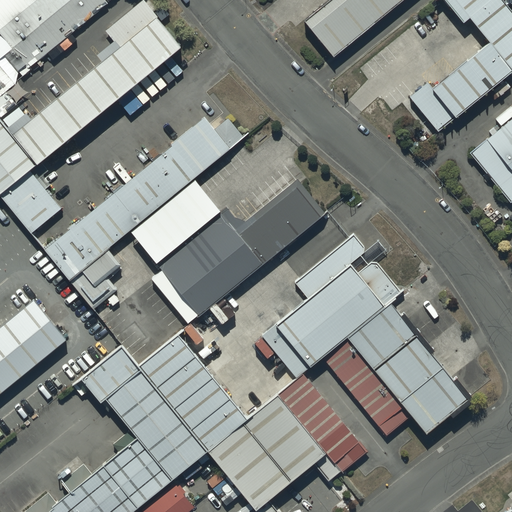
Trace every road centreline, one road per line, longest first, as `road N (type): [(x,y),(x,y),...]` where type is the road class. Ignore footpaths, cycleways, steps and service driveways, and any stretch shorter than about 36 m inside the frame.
road 1 (residential): [(511,324),(409,186),(301,100),(220,0)]
road 2 (residential): [(511,425),(391,511)]
